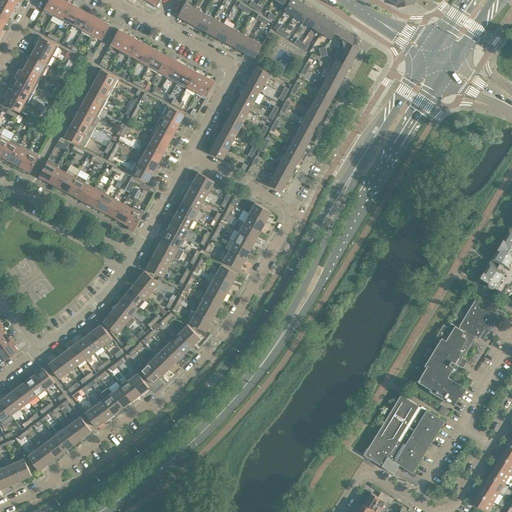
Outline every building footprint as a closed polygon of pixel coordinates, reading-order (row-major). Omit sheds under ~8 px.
[(0,0),(0,1),(13,9),(18,0),(0,0)] [(48,0),(43,10),(53,16),(61,0),(48,0)] [(63,21),(65,19),(64,18),(72,4),(64,0),(61,0),(53,16),(63,21)] [(300,0),(290,0),(285,9),(294,15),(303,2),(300,0)] [(0,14),(8,19),(8,18),(13,9),(0,1),(0,14)] [(185,2),(178,16),(188,21),(195,7),(185,2)] [(304,21),(312,8),(303,2),(294,15),(304,21)] [(74,23),(81,9),(72,4),(64,18),(65,19),(74,23)] [(195,7),(188,21),(197,26),(205,13),(195,7)] [(313,27),(321,14),(312,8),(304,21),(313,27)] [(83,28),(91,14),(81,9),(74,23),(82,28),(83,28)] [(205,13),(197,26),(207,31),(214,18),(205,13)] [(6,23),(8,24),(10,19),(8,18),(8,19),(0,14),(0,26),(3,28),(6,23)] [(82,28),(81,31),(92,37),(93,34),(100,19),(91,14),(83,28),(82,28)] [(322,33),(330,20),(321,14),(313,27),(322,33)] [(214,18),(207,31),(216,37),(224,23),(214,18)] [(93,34),(102,39),(110,25),(100,19),(93,34)] [(331,39),(334,35),(333,34),(339,26),(330,20),(322,33),(331,39)] [(224,23),(216,37),(226,42),(233,28),(224,23)] [(334,35),(343,40),(344,46),(359,43),(357,35),(355,36),(339,26),(333,34),(334,35)] [(233,28),(226,42),(235,47),(243,33),(233,28)] [(119,29),(111,44),(120,49),(121,49),(129,35),(119,29)] [(243,33),(235,47),(245,52),(252,38),(243,33)] [(119,51),(129,57),(131,54),(130,54),(138,40),(129,35),(121,49),(120,49),(119,51)] [(59,46),(42,36),(36,46),(53,55),(59,46)] [(255,57),(262,44),(252,38),(245,52),(255,57)] [(130,54),(131,54),(139,59),(140,59),(148,45),(138,40),(130,54)] [(358,51),(360,50),(359,43),(344,46),(346,52),(341,62),(340,62),(350,67),(358,51)] [(139,59),(138,62),(148,67),(157,50),(148,45),(140,59),(139,59)] [(53,55),(36,46),(31,56),(48,65),(53,55)] [(157,50),(148,67),(157,72),(167,55),(157,50)] [(167,55),(157,72),(167,77),(176,60),(167,55)] [(48,65),(31,56),(26,65),(43,74),(48,65)] [(341,62),(336,59),(331,69),(345,77),(350,67),(340,62),(341,62)] [(176,60),(167,77),(177,83),(186,66),(176,60)] [(43,74),(26,65),(21,75),(38,84),(43,74)] [(270,73),(256,65),(251,75),(265,83),(270,73)] [(186,66),(177,83),(186,88),(195,71),(186,66)] [(119,78),(102,69),(96,79),(113,88),(119,78)] [(345,77),(331,69),(326,79),(339,86),(345,77)] [(125,78),(128,73),(122,70),(121,71),(119,75),(125,78)] [(195,71),(186,88),(196,93),(198,91),(197,90),(205,76),(195,71)] [(38,84),(21,75),(16,84),(30,92),(30,93),(32,94),(38,84)] [(265,83),(251,75),(246,85),(260,92),(265,83)] [(206,98),(215,81),(205,76),(197,90),(198,91),(196,93),(206,98)] [(113,88),(96,79),(91,88),(108,98),(113,88)] [(339,86),(326,79),(321,88),(334,95),(339,86)] [(30,92),(16,84),(10,94),(27,103),(32,94),(30,93),(30,92)] [(260,92),(246,85),(241,94),(254,102),(260,92)] [(108,98),(91,88),(86,98),(103,107),(108,98)] [(334,95),(321,88),(315,97),(329,105),(334,95)] [(5,104),(22,113),(27,103),(10,94),(5,104)] [(254,102),(241,94),(236,104),(249,111),(254,102)] [(329,105),(315,97),(310,107),(324,115),(329,105)] [(103,107),(86,98),(81,107),(95,115),(95,116),(98,117),(98,116),(103,107)] [(249,111),(236,104),(230,113),(244,121),(249,111)] [(185,114),(168,105),(162,115),(179,124),(185,114)] [(101,118),(98,116),(98,117),(95,116),(95,115),(81,107),(76,117),(96,128),(101,118)] [(324,115),(310,107),(305,117),(319,124),(324,115)] [(244,121),(230,113),(225,123),(239,130),(244,121)] [(179,124),(162,115),(157,124),(160,125),(160,126),(174,133),(179,124)] [(96,128),(76,117),(71,126),(91,137),(96,128)] [(319,124),(305,117),(300,126),(314,134),(319,124)] [(239,130),(225,123),(220,132),(234,140),(239,130)] [(152,134),(154,136),(155,135),(169,143),(174,133),(160,126),(160,125),(157,124),(152,134)] [(65,136),(85,147),(91,137),(71,126),(65,136)] [(314,134),(300,126),(295,136),(308,143),(314,134)] [(234,140),(220,132),(215,142),(229,149),(234,140)] [(2,133),(0,136),(0,154),(2,156),(11,139),(2,133)] [(169,143),(155,135),(154,136),(149,145),(164,152),(169,143)] [(308,143),(295,136),(289,145),(303,153),(308,143)] [(11,139),(2,156),(11,161),(20,144),(11,139)] [(210,152),(223,159),(229,149),(215,142),(210,152)] [(20,144),(11,161),(21,166),(30,149),(20,144)] [(164,152),(149,145),(145,154),(144,154),(159,162),(164,152)] [(303,153),(289,145),(284,155),(298,162),(303,153)] [(31,171),(40,154),(30,149),(21,166),(31,171)] [(145,154),(142,152),(136,162),(154,171),(159,162),(144,154),(145,154)] [(298,162),(284,155),(279,164),(293,172),(298,162)] [(59,164),(49,158),(39,176),(49,181),(57,167),(59,164)] [(131,172),(148,181),(154,171),(136,162),(131,172)] [(293,172),(279,164),(274,174),(288,181),(293,172)] [(66,172),(57,167),(49,181),(58,187),(66,172)] [(68,169),(66,172),(58,187),(68,192),(78,174),(68,169)] [(215,181),(199,172),(193,182),(210,191),(215,181)] [(85,182),(87,179),(78,174),(68,192),(77,197),(85,182)] [(269,184),(282,191),(288,181),(274,174),(269,184)] [(95,188),(85,182),(77,197),(87,202),(95,188)] [(188,192),(204,200),(210,191),(193,182),(188,192)] [(106,190),(97,184),(95,188),(87,202),(97,207),(105,193),(106,190)] [(183,201),(199,210),(204,200),(188,192),(183,201)] [(106,212),(114,198),(105,193),(97,207),(106,212)] [(116,218),(124,203),(114,198),(106,212),(116,218)] [(178,210),(194,219),(199,210),(183,201),(178,210)] [(125,223),(133,208),(124,203),(116,218),(125,223)] [(271,211),(255,203),(250,213),(266,221),(271,211)] [(135,228),(144,211),(134,206),(133,208),(125,223),(135,228)] [(173,220),(189,229),(194,219),(178,210),(173,220)] [(266,221),(250,213),(245,222),(261,231),(266,221)] [(167,229),(184,238),(189,229),(173,220),(167,229)] [(239,232),(256,240),(261,231),(245,222),(239,232)] [(502,243),(501,243),(500,245),(501,245),(490,262),(499,267),(501,270),(503,271),(503,272),(501,276),(509,281),(511,285),(511,226),(511,227),(502,243)] [(162,239),(179,248),(184,238),(167,229),(162,239)] [(256,240),(239,232),(234,241),(250,250),(256,240)] [(157,248),(173,257),(179,248),(162,239),(157,248)] [(229,250),(245,259),(250,250),(234,241),(229,250)] [(152,258),(168,267),(173,257),(157,248),(152,258)] [(224,260),(240,269),(245,259),(229,250),(224,260)] [(147,268),(163,277),(168,267),(152,258),(147,268)] [(509,294),(509,295),(511,293),(510,293),(511,290),(511,285),(509,281),(501,276),(503,272),(503,271),(501,270),(499,267),(490,262),(482,276),(481,275),(480,277),(481,278),(482,278),(489,282),(488,283),(491,285),(494,286),(496,288),(497,287),(509,294)] [(238,273),(222,264),(216,274),(232,283),(238,273)] [(159,282),(145,270),(138,279),(152,291),(159,282)] [(211,284),(227,293),(232,283),(216,274),(211,284)] [(131,288),(145,299),(152,291),(138,279),(131,288)] [(227,293),(211,284),(206,293),(222,302),(227,293)] [(124,296),(139,308),(145,299),(131,288),(124,296)] [(201,303),(217,312),(222,302),(206,293),(201,303)] [(117,304),(132,316),(139,308),(124,296),(117,304)] [(429,388),(431,389),(430,391),(454,405),(459,397),(461,398),(467,388),(465,387),(448,377),(451,371),(454,373),(458,365),(462,367),(464,363),(465,361),(462,359),(466,352),(465,351),(471,342),(472,342),(474,338),(476,336),(483,340),(486,335),(494,321),(499,324),(506,313),(499,309),(497,313),(475,300),(459,325),(460,326),(459,328),(451,323),(448,327),(444,324),(436,337),(440,340),(433,351),(429,348),(425,355),(429,358),(425,365),(427,367),(418,381),(429,388)] [(196,312),(212,321),(217,312),(201,303),(196,312)] [(111,313),(125,325),(132,316),(117,304),(111,313)] [(173,315),(170,312),(165,317),(168,321),(173,315)] [(190,322),(206,331),(212,321),(196,312),(190,322)] [(103,322),(118,333),(125,325),(111,313),(103,322)] [(161,318),(158,314),(152,320),(155,323),(161,318)] [(160,322),(163,326),(168,321),(165,317),(160,322)] [(147,325),(150,328),(151,327),(155,323),(152,320),(147,325)] [(42,324),(36,328),(40,333),(46,329),(42,324)] [(112,339),(101,324),(92,331),(103,346),(112,339)] [(201,338),(188,324),(180,332),(193,346),(201,338)] [(153,336),(158,330),(155,327),(150,332),(153,336)] [(142,330),(137,335),(140,338),(145,333),(142,330)] [(84,337),(95,352),(103,346),(92,331),(84,337)] [(10,335),(8,337),(5,332),(0,336),(0,349),(14,339),(10,335)] [(144,338),(147,341),(153,336),(150,332),(144,338)] [(172,340),(185,353),(193,346),(180,332),(172,340)] [(75,344),(86,359),(95,352),(84,337),(75,344)] [(15,345),(17,344),(14,339),(0,349),(0,359),(2,362),(18,350),(15,345)] [(164,347),(177,361),(185,353),(172,340),(164,347)] [(129,342),(124,347),(126,351),(132,346),(129,342)] [(142,346),(139,342),(134,347),(137,351),(142,346)] [(66,350),(78,365),(86,359),(75,344),(66,350)] [(129,353),(132,356),(137,351),(134,347),(129,353)] [(156,355),(169,368),(177,361),(164,347),(156,355)] [(58,357),(69,372),(78,365),(66,350),(58,357)] [(149,362),(162,376),(169,368),(156,355),(149,362)] [(49,364),(60,378),(69,372),(58,357),(49,364)] [(141,370),(153,384),(162,376),(149,362),(141,370)] [(55,382),(44,367),(35,374),(46,389),(55,382)] [(149,387),(138,373),(129,379),(140,394),(149,387)] [(26,381),(37,395),(46,389),(35,374),(26,381)] [(120,386),(132,401),(140,394),(129,379),(120,386)] [(17,387),(29,402),(37,395),(26,381),(17,387)] [(132,401),(120,386),(112,393),(123,407),(132,401)] [(9,394),(20,408),(29,402),(17,387),(9,394)] [(103,399),(114,414),(123,407),(112,393),(103,399)] [(0,400),(11,415),(20,408),(9,394),(0,400)] [(408,481),(445,421),(403,395),(366,456),(408,481)] [(94,406),(106,420),(114,414),(103,399),(94,406)] [(0,400),(0,418),(2,422),(11,415),(0,400)] [(442,405),(439,411),(448,416),(451,411),(442,405)] [(85,412),(97,427),(106,420),(94,406),(85,412)] [(92,431),(81,416),(72,423),(83,438),(92,431)] [(22,424),(25,427),(31,423),(28,419),(22,424)] [(83,438),(72,423),(63,429),(74,444),(83,438)] [(74,444),(63,429),(54,436),(65,451),(74,444)] [(65,451),(54,436),(46,442),(57,457),(65,451)] [(57,457),(46,442),(37,449),(48,464),(57,457)] [(511,449),(507,447),(501,456),(511,462),(511,449)] [(28,456),(39,470),(48,464),(37,449),(28,456)] [(495,465),(510,474),(511,471),(511,462),(501,456),(495,465)] [(32,475),(24,458),(14,462),(21,479),(32,475)] [(21,479),(14,462),(4,467),(11,484),(21,479)] [(510,474),(495,465),(490,475),(505,484),(510,474)] [(11,484),(4,467),(0,468),(0,484),(2,488),(11,484)] [(484,484),(499,493),(505,484),(490,475),(484,484)] [(499,493),(484,484),(478,493),(493,502),(499,493)] [(371,492),(364,504),(376,511),(379,511),(386,501),(391,504),(394,499),(381,491),(378,496),(371,492)] [(473,502),(488,511),(493,502),(478,493),(473,502)] [(364,504),(363,503),(357,511),(376,511),(364,504)]
